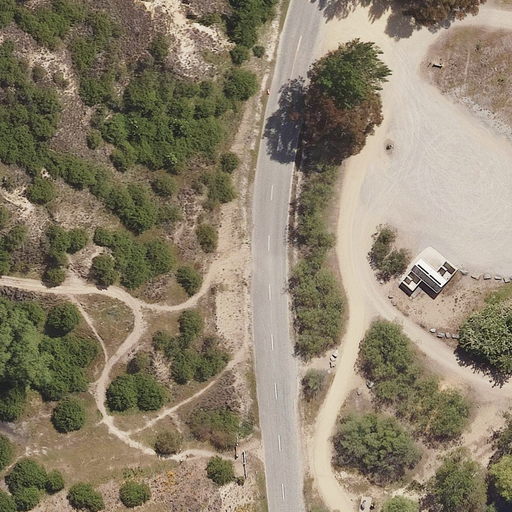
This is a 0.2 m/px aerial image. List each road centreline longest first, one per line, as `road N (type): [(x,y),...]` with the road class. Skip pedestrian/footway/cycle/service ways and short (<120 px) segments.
road 1 (tertiary): [(331,0),(274,236),(282,511)]
road 2 (track): [(460,8),(404,60),(369,143),(349,249),(352,325),(324,450)]
